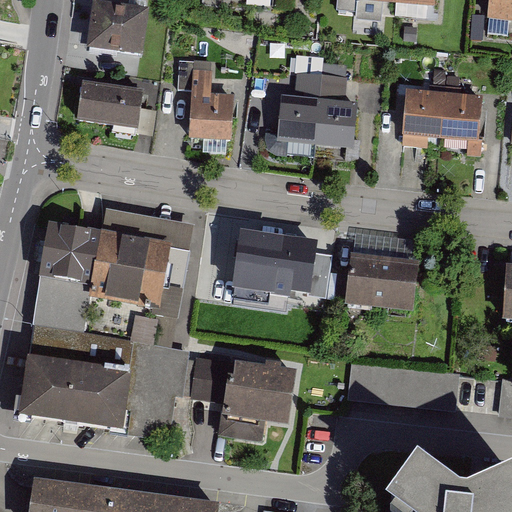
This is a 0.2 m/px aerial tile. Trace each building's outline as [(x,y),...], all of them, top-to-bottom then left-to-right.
[(357,0),(357,9),(433,14),(433,0),(357,0)] [(511,0),(485,0),(484,23),(511,24),(511,0)] [(146,16),(89,9),(83,59),(140,66),(146,16)] [(215,77),(194,75),(186,149),(229,153),(235,104),(212,101),(215,77)] [(295,102),(320,104),(323,79),(297,77),(295,102)] [(323,79),(320,104),(346,106),(349,81),(323,79)] [(139,98),(78,90),(73,126),(135,134),(139,98)] [(403,141),(441,144),(445,97),(406,94),(403,141)] [(483,100),(445,97),(441,144),(480,146),(483,100)] [(278,147),(316,150),(320,104),(295,102),(282,101),(278,147)] [(316,150),(354,154),(359,108),(346,106),(320,104),(316,150)] [(167,246),(42,227),(34,282),(84,290),(82,301),(156,312),(167,246)] [(312,251),(240,243),(234,295),(306,302),(312,251)] [(422,260),(350,249),(341,311),(413,322),(422,260)] [(511,273),(502,273),(500,325),(511,325),(511,273)] [(134,348),(157,350),(159,325),(136,323),(134,348)] [(292,374),(190,358),(184,400),(219,406),(217,416),(283,427),(292,374)] [(124,375),(19,362),(12,421),(116,434),(124,375)] [(461,377),(352,366),(348,404),(457,415),(461,377)] [(511,382),(503,382),(499,420),(511,421),(511,382)] [(327,456),(335,426),(313,421),(306,451),(327,456)] [(394,511),(511,511),(511,476),(469,496),(462,495),(420,464),(388,507),(394,511)] [(31,511),(125,511),(127,501),(35,488),(31,511)] [(125,511),(213,511),(127,501),(125,511)]
